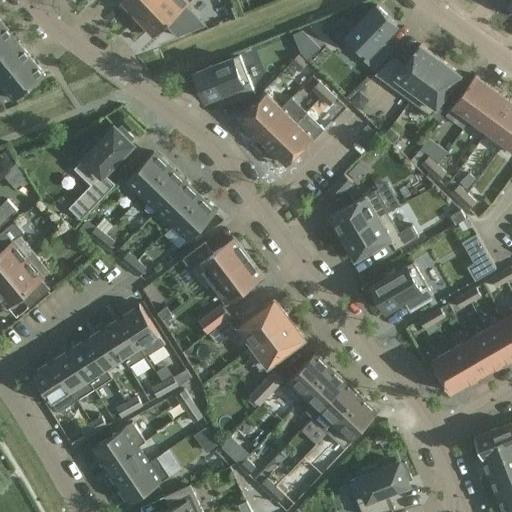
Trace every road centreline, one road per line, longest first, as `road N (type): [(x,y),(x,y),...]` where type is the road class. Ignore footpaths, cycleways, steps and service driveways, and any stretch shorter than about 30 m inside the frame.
road 1 (residential): [(434,433),(214,145),(59,29),(34,0)]
road 2 (residential): [(0,379),(79,511)]
